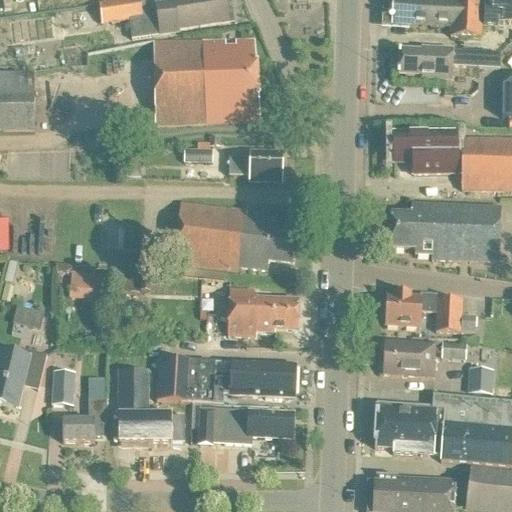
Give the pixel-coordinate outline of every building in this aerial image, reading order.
[(171,39),(170,36),(229,27),(225,0),(193,0),(174,3),(176,13),(146,18),(144,3),(99,10),(102,29),(129,25),(132,45),(171,39)] [(400,3),(392,2),(392,4),(391,5),(392,5),(392,12),(391,12),(391,13),(391,18),(391,19),(391,26),(390,26),(390,27),(391,27),(391,29),(399,29),(399,30),(450,32),(450,42),(482,43),(482,32),(498,32),(498,25),(511,24),(511,3),(491,4),(481,5),(451,3),(425,2),(425,6),(401,4),(400,4),(400,3)] [(254,45),(172,46),(153,46),(154,129),(173,129),(261,126),(254,45)] [(490,58),(452,56),(422,55),(422,58),(400,57),(399,83),(422,83),(424,87),(450,88),(451,81),(455,81),(455,73),(489,74),(499,75),(500,58),(490,58)] [(0,137),(35,137),(35,78),(0,78),(0,137)] [(420,112),(455,112),(455,100),(420,99),(420,112)] [(395,162),(395,164),(397,164),(400,164),(411,164),(413,166),(413,179),(457,179),(457,137),(413,137),(412,140),(395,140),(395,142),(392,144),(392,150),(395,153),(395,157),(395,162)] [(118,154),(118,140),(83,140),(83,153),(118,154)] [(219,151),(219,142),(209,142),(210,151),(219,151)] [(511,194),(511,143),(461,143),(461,194),(511,194)] [(213,155),(184,154),(184,167),(212,168),(213,155)] [(281,188),(282,169),(278,169),(278,158),(252,157),(252,163),(229,162),(228,180),(251,181),(251,186),(281,188)] [(498,267),(501,210),(412,206),(411,219),(393,218),(391,251),(414,253),(414,258),(432,259),(431,264),(498,267)] [(292,267),(297,236),(272,233),(274,224),(246,221),(246,216),(181,208),(172,268),(238,276),(239,270),(267,273),(268,264),(292,267)] [(102,295),(103,277),(70,275),(69,293),(102,295)] [(151,296),(151,282),(141,282),(140,296),(151,296)] [(224,300),(224,286),(214,286),(214,300),(224,300)] [(296,336),(298,305),(257,303),(253,295),(229,294),(227,342),(255,343),(256,338),(275,339),(275,336),(296,336)] [(474,335),(475,321),(460,319),(461,305),(438,304),(438,298),(422,297),(422,300),(409,299),(410,297),(393,296),(393,300),(386,300),(385,329),(419,332),(420,316),(437,316),(436,335),(459,337),(459,334),(474,335)] [(40,331),(42,322),(34,319),(32,329),(40,331)] [(432,382),(434,348),(384,344),(381,379),(432,382)] [(441,363),(465,364),(466,348),(442,347),(441,363)] [(37,396),(45,360),(22,355),(21,361),(0,355),(0,410),(15,414),(20,392),(37,396)] [(160,366),(157,407),(215,408),(216,399),(216,391),(217,368),(160,366)] [(216,391),(216,399),(224,399),(295,402),(296,371),(231,368),(217,368),(216,391)] [(493,375),(468,373),(467,398),(492,400),(493,375)] [(75,378),(54,377),(51,410),(73,412),(75,378)] [(118,447),(146,448),(146,420),(147,377),(118,377),(118,447)] [(105,405),(105,395),(88,395),(88,405),(105,405)] [(511,466),(511,406),(454,401),(453,416),(376,409),(373,451),(392,453),(392,457),(440,460),(439,466),(511,470),(511,467),(511,466)] [(60,427),(60,448),(93,448),(93,443),(103,443),(102,429),(105,429),(105,405),(88,405),(88,427),(60,427)] [(291,443),(291,419),(274,418),(275,416),(198,413),(196,450),(251,452),(251,442),(291,443)] [(146,420),(146,448),(183,448),(183,420),(146,420)] [(464,511),(511,511),(511,476),(470,471),(464,511)] [(453,511),(455,484),(398,481),(398,478),(376,477),(376,478),(377,478),(377,483),(375,483),(375,485),(369,485),(367,511),(453,511)]
